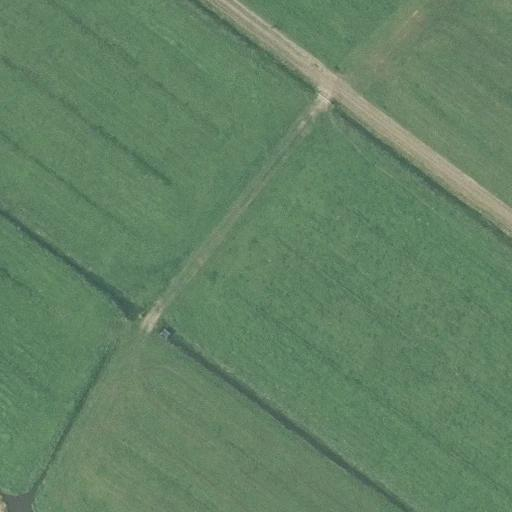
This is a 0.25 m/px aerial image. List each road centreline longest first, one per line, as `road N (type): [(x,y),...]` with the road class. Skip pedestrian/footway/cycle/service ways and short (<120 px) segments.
road 1 (track): [(333,77),(511,216)]
road 2 (track): [(230,0),(333,77),(311,114)]
